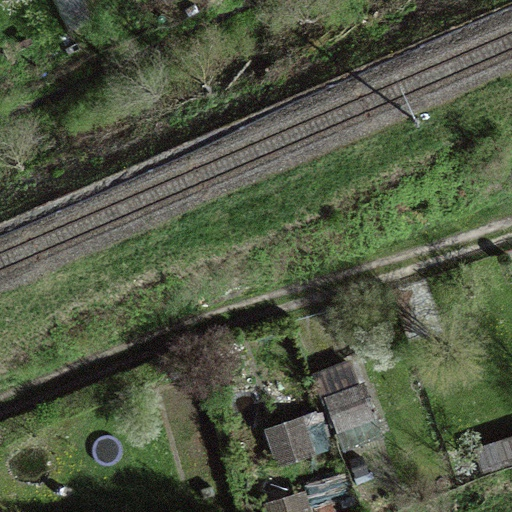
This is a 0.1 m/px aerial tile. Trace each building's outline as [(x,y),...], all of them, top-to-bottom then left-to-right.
[(51,0),(69,34),(99,19),(88,0),(51,0)] [(159,0),(164,9),(183,0),(159,0)] [(312,378),(346,455),(387,437),(364,384),(360,386),(349,362),(312,378)] [(278,470),(331,452),(317,413),(264,431),(278,470)] [(511,466),(511,438),(473,452),(481,477),(511,466)] [(0,505),(18,500),(15,490),(0,493),(0,505)] [(311,511),(305,493),(261,507),(262,511),(311,511)]
